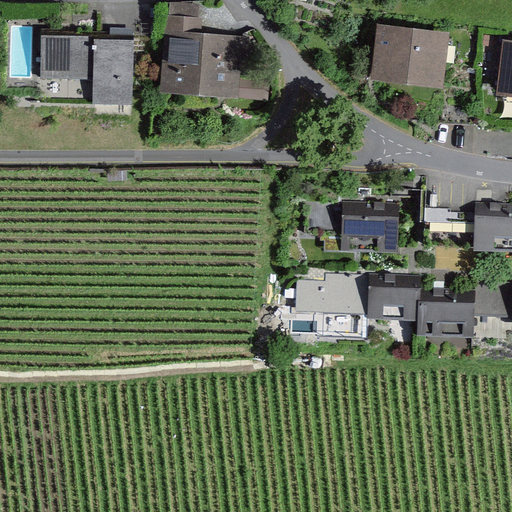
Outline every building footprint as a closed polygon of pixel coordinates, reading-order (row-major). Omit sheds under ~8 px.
[(203,21),(171,18),(168,92),(245,99),(252,35),(203,21)] [(451,39),(383,33),(379,81),(447,87),(451,39)] [(139,36),(47,36),(48,90),(95,90),(95,110),(140,110),(139,36)] [(345,255),(400,257),(402,220),(347,218),(345,255)] [(511,219),(482,219),(481,255),(511,255),(511,219)] [(423,322),(423,307),(424,291),(373,290),(372,321),(423,322)] [(423,340),(478,341),(478,308),(423,307),(423,322),(423,340)]
